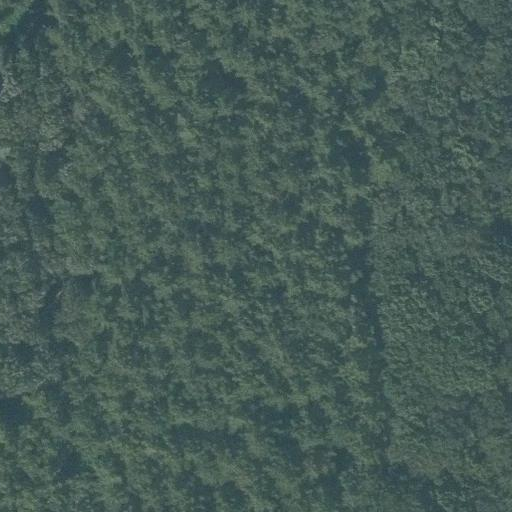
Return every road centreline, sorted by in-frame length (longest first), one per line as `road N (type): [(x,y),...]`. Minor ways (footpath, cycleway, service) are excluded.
road 1 (track): [(69,511),(61,453),(55,56),(46,0)]
road 2 (track): [(56,103),(82,129),(287,511)]
road 3 (track): [(511,347),(398,483),(384,511)]
